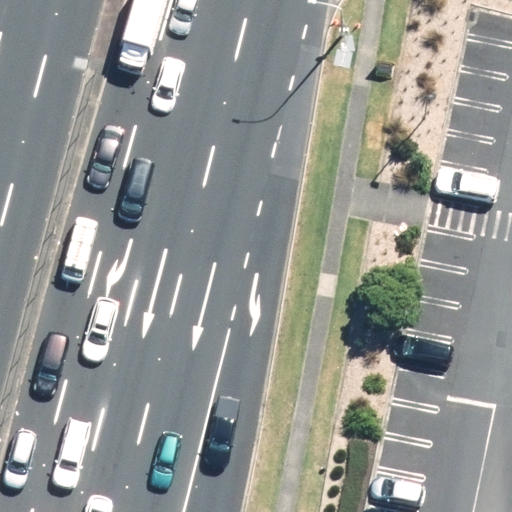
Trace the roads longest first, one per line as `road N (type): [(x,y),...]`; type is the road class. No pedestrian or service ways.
road 1 (secondary): [(228,0),(112,511)]
road 2 (primary): [(254,0),(232,299),(193,511)]
road 3 (secondary): [(0,193),(49,0)]
